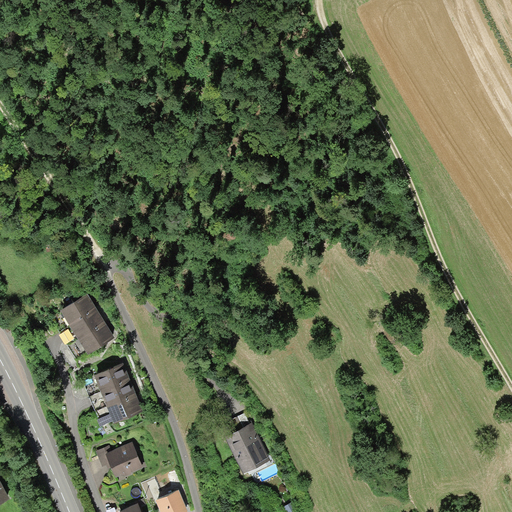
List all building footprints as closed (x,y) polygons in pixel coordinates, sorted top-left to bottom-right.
[(62,308),(71,324),(98,308),(93,301),(88,292),(62,308)] [(71,324),(80,339),(107,322),(102,315),(98,308),(71,324)] [(107,322),(80,339),(89,353),(116,337),(110,327),(107,322)] [(95,375),(102,392),(131,380),(128,373),(124,363),(95,375)] [(102,392),(109,407),(137,395),(134,388),(131,380),(102,392)] [(137,395),(109,407),(115,423),(144,412),(140,403),(137,395)] [(237,427),(249,421),(245,411),(232,417),(237,427)] [(237,427),(225,432),(243,470),(270,458),(260,437),(252,420),(249,421),(237,427)] [(111,448),(106,450),(110,461),(111,463),(112,464),(116,475),(122,473),(126,474),(132,472),(132,470),(143,465),(133,440),(111,448)] [(106,450),(111,448),(109,444),(104,446),(103,444),(96,447),(102,464),(107,463),(110,461),(106,450)] [(0,476),(0,499),(9,495),(0,476)] [(161,511),(187,511),(186,507),(179,490),(157,499),(161,511)]
